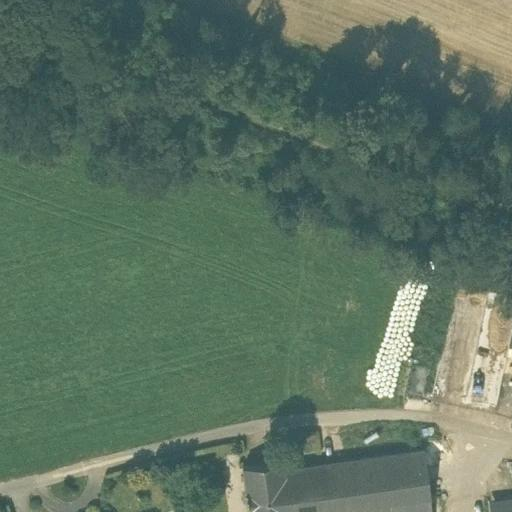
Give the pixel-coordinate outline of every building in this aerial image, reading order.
[(511,341),(506,340),(511,304),(511,298),(489,295),(476,368),(475,367),(470,395),(496,400),(504,353),(511,353),(511,341)] [(423,449),(283,468),(288,511),(357,511),(389,508),(429,503),(430,502),(423,449)] [(282,461),(241,466),(244,490),(244,491),(246,509),(247,509),(247,511),(288,511),(283,468),(282,461)] [(511,511),(511,500),(487,504),(488,511),(511,511)] [(430,511),(429,503),(389,508),(389,511),(430,511)]
